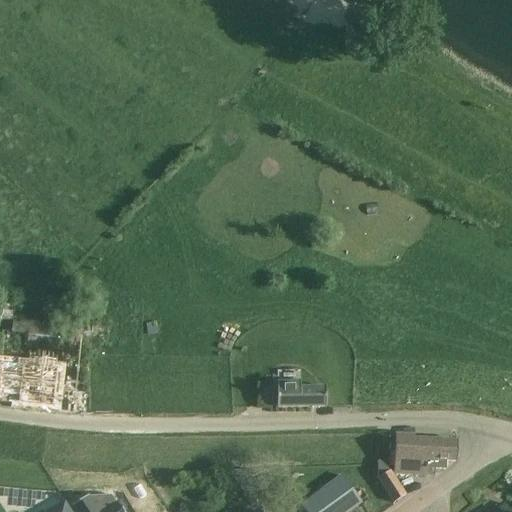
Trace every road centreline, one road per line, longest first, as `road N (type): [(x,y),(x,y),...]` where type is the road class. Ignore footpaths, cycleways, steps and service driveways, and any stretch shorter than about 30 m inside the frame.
road 1 (residential): [(503,427),(445,417),(213,425),(0,414)]
road 2 (residential): [(417,511),(498,449),(503,427)]
